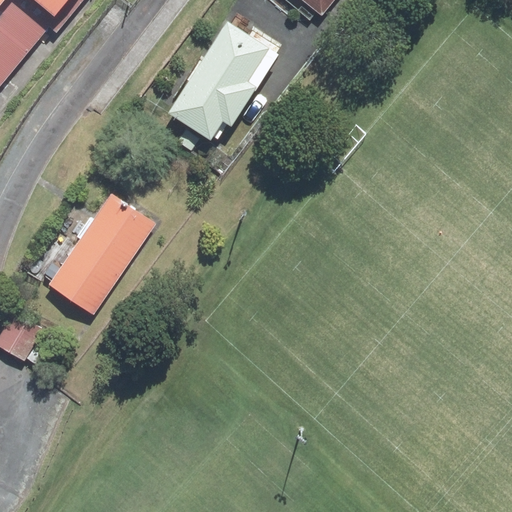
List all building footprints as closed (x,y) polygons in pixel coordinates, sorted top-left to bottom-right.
[(0,0),(0,83),(67,0),(0,0)] [(297,0),(317,15),(328,0),(297,0)] [(219,27),(163,116),(202,140),(213,123),(223,130),(268,59),(219,27)] [(106,198),(46,286),(89,315),(150,227),(106,198)] [(0,348),(20,361),(39,331),(10,313),(0,328),(0,348)]
